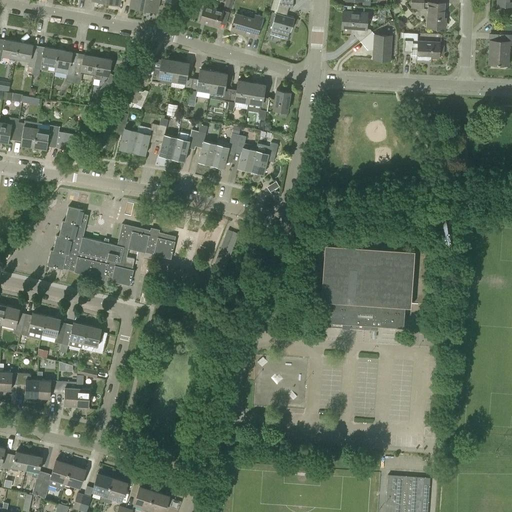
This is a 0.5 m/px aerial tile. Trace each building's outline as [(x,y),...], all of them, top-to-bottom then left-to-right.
[(131,0),(130,6),(144,8),(145,0),(131,0)] [(145,0),(144,8),(156,11),(158,0),(163,0),(164,0),(145,0)] [(218,27),(223,11),(215,8),(218,1),(215,0),(205,0),(199,20),(205,22),(205,23),(218,27)] [(428,3),(424,3),(424,0),(410,0),(410,8),(423,9),(423,8),(428,8),(427,26),(444,27),(445,18),(442,18),(443,3),(428,2),(428,3)] [(360,41),(372,31),(370,29),(365,29),(367,13),(343,11),(342,27),(357,28),(356,33),(354,34),(360,41)] [(254,18),(236,13),(231,30),(241,33),(241,34),(256,38),(262,17),(255,15),(254,18)] [(284,16),(276,13),(270,34),(287,39),(294,17),(285,14),(284,16)] [(372,31),(360,41),(365,47),(370,43),(374,44),(373,58),(389,59),(391,36),(375,35),(372,31)] [(403,32),(403,37),(405,37),(413,38),(412,40),(417,41),(417,33),(403,32)] [(511,45),(511,34),(498,34),(497,41),(490,40),(489,50),(490,50),(490,55),(489,55),(489,64),(508,65),(509,45),(511,45)] [(443,55),(443,45),(439,45),(439,42),(417,41),(412,40),(413,38),(405,37),(404,52),(411,52),(411,57),(417,57),(417,61),(426,61),(426,57),(438,58),(438,55),(443,55)] [(16,58),(19,42),(5,39),(4,44),(0,42),(0,60),(1,61),(2,55),(16,58)] [(34,67),(38,50),(32,49),(32,44),(19,42),(16,58),(28,60),(27,66),(28,66),(33,67),(34,67)] [(34,67),(48,70),(49,64),(55,65),(58,49),(44,47),(43,51),(38,50),(34,67)] [(74,75),(77,57),(71,56),(72,52),(58,49),(55,65),(54,71),(74,75)] [(94,73),(97,57),(84,54),(83,59),(77,57),(74,75),(80,76),(81,70),(94,73)] [(95,73),(94,78),(100,79),(101,74),(108,75),(111,59),(97,57),(94,73),(95,73)] [(172,80),(175,60),(161,58),(160,69),(154,68),(152,80),(159,81),(159,82),(171,84),(172,80)] [(172,80),(185,82),(184,88),(190,89),(192,77),(186,76),(188,63),(175,60),(172,80)] [(198,78),(192,77),(190,89),(196,90),(196,88),(210,91),(213,71),(199,69),(198,78)] [(210,91),(223,93),(222,99),(228,100),(230,88),(224,87),(227,74),(213,71),(210,91)] [(236,89),(230,88),(228,100),(234,101),(234,99),(248,102),(251,82),(238,80),(236,89)] [(102,97),(112,85),(106,81),(97,93),(102,97)] [(248,102),(262,104),(261,109),(267,110),(269,98),(263,97),(265,85),(251,82),(248,102)] [(134,103),(141,93),(135,89),(129,99),(134,103)] [(274,98),(269,98),(267,110),(272,111),(273,109),(279,110),(278,116),(286,117),(290,92),(276,89),(274,98)] [(11,100),(12,93),(13,93),(3,91),(2,98),(2,99),(11,100)] [(175,115),(177,105),(168,103),(166,114),(175,115)] [(93,110),(86,106),(83,110),(84,115),(88,117),(93,110)] [(132,150),(137,130),(125,127),(128,114),(122,112),(120,114),(117,128),(124,130),(119,147),(132,150)] [(18,122),(18,118),(10,117),(9,123),(0,121),(0,140),(9,142),(10,135),(15,136),(18,122)] [(161,117),(159,125),(157,135),(163,136),(159,153),(172,157),(177,137),(165,134),(168,119),(161,117)] [(33,147),(36,128),(24,126),(24,123),(18,122),(15,136),(21,137),(20,144),(33,147)] [(36,128),(33,147),(47,149),(48,142),(57,143),(59,126),(37,123),(36,128)] [(157,135),(159,125),(152,123),(150,133),(137,130),(132,150),(145,153),(149,136),(156,138),(157,135)] [(211,163),(216,143),(204,140),(207,127),(200,125),(198,131),(199,131),(196,141),(203,143),(198,160),(211,163)] [(199,131),(198,131),(191,129),(189,140),(177,137),(172,157),(184,160),(189,142),(195,144),(196,141),(199,131)] [(76,134),(62,132),(61,132),(59,144),(65,148),(64,149),(65,149),(76,134)] [(235,151),(236,147),(239,134),(232,132),(228,146),(216,143),(211,163),(224,166),(228,149),(235,151)] [(251,169),(256,150),(250,148),(251,144),(244,142),(246,136),(239,134),(236,147),(242,149),(238,166),(251,169)] [(256,150),(251,169),(263,172),(267,157),(274,159),(278,144),(271,142),(268,153),(256,150)] [(133,269),(132,269),(134,259),(126,257),(128,248),(145,252),(146,248),(154,250),(153,254),(171,258),(175,241),(163,238),(164,233),(150,230),(122,223),(117,245),(108,243),(108,241),(104,240),(104,242),(83,237),(88,214),(83,213),(84,209),(68,206),(65,221),(62,220),(59,235),(56,235),(53,250),(51,249),(47,265),(63,269),(63,268),(74,271),(74,272),(104,279),(105,275),(112,276),(112,278),(111,280),(130,285),(133,269)] [(240,237),(226,231),(212,265),(210,272),(224,278),(240,237)] [(409,305),(410,302),(413,250),(408,250),(408,241),(341,236),(341,245),(325,244),(325,248),(323,277),(321,298),(326,299),(324,326),(349,328),(364,329),(364,327),(367,327),(370,328),(370,330),(377,330),(378,325),(402,327),(404,305),(409,305)] [(413,243),(413,250),(410,302),(421,303),(426,303),(430,244),(413,243)] [(323,277),(325,248),(309,246),(307,276),(321,277),(323,277)] [(20,333),(24,318),(17,316),(19,309),(5,305),(1,323),(15,326),(13,332),(20,333)] [(42,333),(46,315),(33,312),(31,320),(24,318),(20,333),(27,335),(28,330),(42,333)] [(61,343),(65,328),(58,326),(60,318),(46,315),(42,333),(55,336),(54,342),(61,343)] [(81,348),(87,325),(73,322),(72,329),(65,328),(61,343),(81,348)] [(87,325),(81,348),(102,353),(106,337),(99,336),(101,328),(87,325)] [(17,384),(18,372),(3,371),(3,363),(0,362),(0,388),(11,390),(12,383),(17,384)] [(96,377),(98,370),(79,366),(77,373),(96,377)] [(57,392),(57,380),(51,380),(42,380),(42,371),(37,371),(37,379),(38,379),(38,397),(50,398),(51,392),(57,392)] [(38,379),(37,379),(30,379),(31,375),(29,373),(18,372),(17,384),(25,384),(24,396),(38,397),(38,379)] [(77,388),(77,405),(89,406),(90,388),(81,388),(81,380),(76,379),(76,381),(76,388),(77,388)] [(76,388),(76,381),(64,381),(57,380),(57,392),(64,393),(63,404),(77,405),(77,388),(76,388)] [(6,468),(9,453),(3,452),(4,447),(0,446),(0,464),(1,465),(0,466),(6,468)] [(26,468),(29,454),(16,451),(15,455),(9,453),(6,468),(16,469),(16,466),(26,468)] [(31,476),(36,477),(43,479),(45,472),(39,470),(42,456),(29,454),(26,468),(33,470),(31,476)] [(71,464),(56,460),(51,474),(45,472),(43,479),(39,495),(45,497),(50,477),(59,480),(57,486),(63,488),(65,482),(71,464)] [(71,464),(65,482),(79,487),(85,469),(71,464)] [(105,501),(112,478),(97,473),(92,491),(103,494),(101,500),(105,501)] [(405,511),(421,511),(424,477),(388,475),(386,503),(406,505),(405,511)] [(43,479),(36,477),(32,493),(39,495),(43,479)] [(112,478),(105,501),(110,503),(111,499),(112,497),(121,500),(127,482),(112,478)] [(148,509),(154,491),(139,486),(134,504),(148,509)] [(154,491),(148,509),(159,511),(163,511),(169,495),(154,491)] [(79,509),(84,494),(77,492),(72,507),(79,509)] [(29,511),(32,495),(26,493),(23,510),(29,511)] [(91,496),(84,494),(79,509),(86,511),(91,496)] [(54,511),(60,511),(63,504),(57,503),(54,511)]
